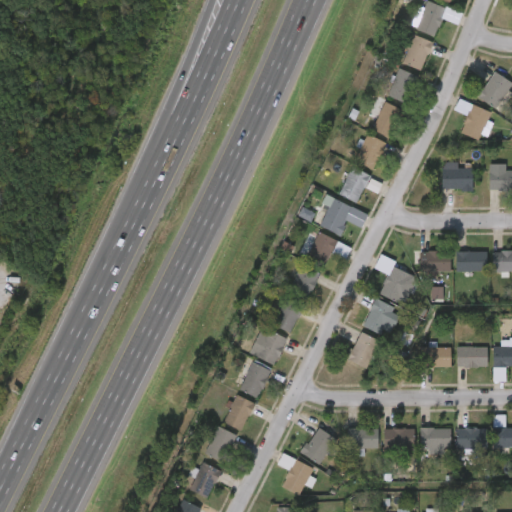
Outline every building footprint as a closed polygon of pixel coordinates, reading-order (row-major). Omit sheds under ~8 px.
[(415,0),(413,9),(435,15),(438,0),(415,0)] [(415,31),(425,2),(444,9),(435,37),(415,31)] [(503,26),(511,25),(511,3),(503,4),(503,26)] [(401,42),(419,49),(430,20),(411,13),(401,42)] [(431,43),(420,71),(401,63),(412,35),(431,43)] [(417,54),(398,47),(387,76),(406,83),(417,54)] [(417,77),(404,104),(386,95),(398,69),(417,77)] [(476,98),(492,72),(511,84),(495,109),(476,98)] [(390,115),(401,88),(382,81),(371,108),(390,115)] [(462,111),(482,121),(496,95),(477,84),(462,111)] [(402,111),(388,138),(370,129),(384,102),(402,111)] [(489,112),(479,141),(460,134),(470,105),(489,112)] [(356,142),(374,150),(387,122),(369,114),(356,142)] [(444,145),(462,153),(475,125),(457,117),(444,145)] [(385,143),(372,170),(353,162),(366,134),(385,143)] [(345,156),(339,174),(360,182),(369,154),(349,147),(346,156),(345,156)] [(440,190),(440,164),(472,164),(472,190),(440,190)] [(337,194),(351,167),(369,177),(355,203),(337,194)] [(511,190),(489,190),(489,168),(511,168),(511,190)] [(474,176),(473,200),(503,201),(504,184),(490,183),(490,177),(474,176)] [(426,202),(456,203),(457,180),(427,179),(426,202)] [(354,187),(334,180),(324,208),(343,215),(354,187)] [(352,208),(339,236),(318,227),(331,199),(352,208)] [(304,238),(324,248),(338,220),(317,210),(304,238)] [(304,260),(318,233),(336,242),(322,270),(304,260)] [(322,253),(303,244),(291,269),(310,278),(322,253)] [(420,272),(420,252),(449,252),(449,272),(420,272)] [(486,252),(486,272),(455,272),(455,252),(486,252)] [(492,252),(511,252),(511,272),(492,272),(492,252)] [(421,284),(435,284),(435,264),(404,263),(404,285),(412,285),(412,290),(421,290),(421,284)] [(476,264),(477,284),(508,283),(507,263),(476,264)] [(471,284),(471,264),(440,264),(440,284),(471,284)] [(319,275),(306,301),(287,291),(300,265),(319,275)] [(364,306),(386,316),(399,289),(377,279),(364,306)] [(302,291),(283,282),(274,301),(293,310),(302,291)] [(303,306),(290,334),(271,325),(284,297),(303,306)] [(361,326),(374,299),(400,312),(391,332),(384,329),(381,335),(361,326)] [(367,342),(376,346),(386,323),(360,311),(347,338),(365,346),(367,342)] [(257,337),(275,345),(287,322),(269,313),(257,337)] [(261,328),(286,341),(272,366),(248,353),(261,328)] [(346,359),(360,332),(377,341),(363,368),(346,359)] [(234,366),(260,377),(271,351),(245,340),(234,366)] [(331,372),(353,382),(367,354),(345,344),(331,372)] [(486,367),(456,367),(456,347),(486,347),(486,367)] [(450,367),(420,367),(420,348),(450,348),(450,367)] [(477,359),(477,394),(490,394),(490,378),(508,378),(508,359),(503,359),(503,351),(485,352),(485,358),(477,359)] [(436,360),(405,359),(404,378),(435,380),(436,360)] [(472,379),(471,359),(441,360),(441,380),(472,379)] [(238,390),(250,363),(269,371),(257,398),(238,390)] [(242,410),(255,383),(237,374),(224,402),(242,410)] [(221,421),(235,395),(253,404),(239,431),(221,421)] [(226,443),(239,415),(221,407),(216,418),(208,435),(226,443)] [(234,435),(223,462),(203,454),(215,426),(234,435)] [(299,453),(316,427),(335,439),(318,465),(299,453)] [(456,427),(485,427),(485,449),(456,449),(456,427)] [(376,449),(346,449),(346,428),(376,428),(376,449)] [(449,428),(449,450),(419,450),(419,428),(449,428)] [(511,428),(511,447),(492,447),(492,428),(511,428)] [(413,429),(413,449),(382,449),(382,429),(413,429)] [(189,466),(207,474),(220,446),(202,438),(189,466)] [(507,438),(477,439),(478,460),(508,460),(507,438)] [(286,465),(304,477),(320,451),(302,439),(286,465)] [(332,462),(363,460),(362,440),(331,441),(332,462)] [(435,440),(405,440),(404,461),(414,461),(413,466),(435,467),(435,440)] [(441,461),(469,462),(469,440),(441,440),(441,461)] [(398,441),(368,441),(368,461),(398,461),(398,441)] [(280,485),(294,459),(312,469),(298,495),(280,485)] [(186,488),(201,462),(219,471),(205,498),(186,488)] [(193,510),(204,482),(185,474),(173,502),(193,510)] [(175,511),(182,499),(201,508),(198,511),(175,511)]
